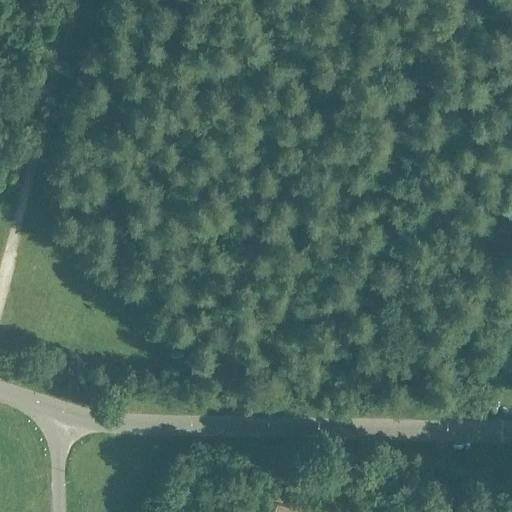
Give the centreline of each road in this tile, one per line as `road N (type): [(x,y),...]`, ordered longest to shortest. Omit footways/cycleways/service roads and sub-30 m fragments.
road 1 (unclassified): [(511,435),(247,433),(56,416)]
road 2 (track): [(79,0),(0,295)]
